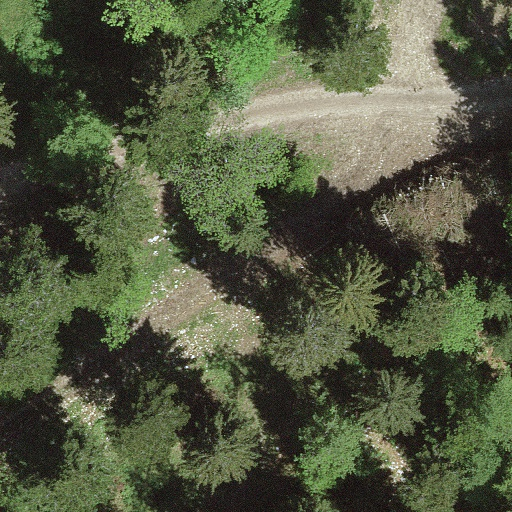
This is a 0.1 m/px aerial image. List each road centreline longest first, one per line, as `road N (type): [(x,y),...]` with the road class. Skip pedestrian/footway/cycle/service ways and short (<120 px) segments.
road 1 (track): [(0,453),(251,262),(428,104)]
road 2 (track): [(0,192),(511,82)]
